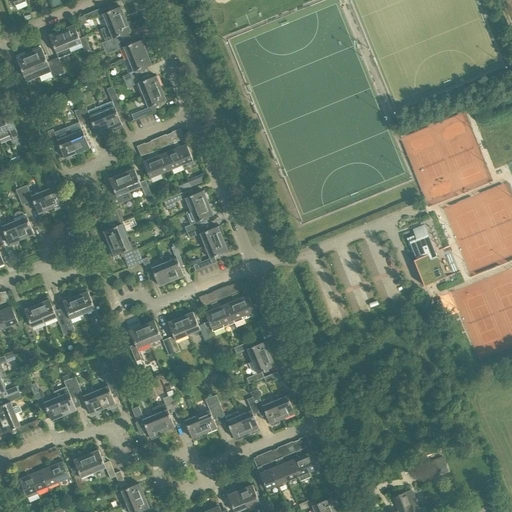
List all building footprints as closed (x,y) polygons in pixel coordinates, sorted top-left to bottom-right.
[(107,13),(105,7),(84,16),(86,20),(86,22),(103,15),(107,27),(108,27),(126,20),(121,7),(107,13)] [(128,24),(126,20),(108,27),(107,27),(101,29),(106,42),(102,44),(104,50),(119,43),(117,39),(131,33),(131,32),(133,31),(130,23),(128,24)] [(80,39),(74,26),(62,31),(69,49),(81,44),(86,55),(92,53),(85,37),(80,39)] [(59,75),(65,73),(59,59),(71,54),(69,49),(62,31),(49,36),(58,58),(53,59),(59,75)] [(148,48),(144,40),(142,41),(142,40),(124,47),(129,60),(147,53),(145,49),(148,48)] [(107,55),(121,49),(119,43),(104,50),(107,55)] [(39,77),(51,72),(53,77),(59,75),(53,59),(47,62),(42,48),(41,48),(40,46),(32,49),(33,52),(29,53),(39,77)] [(16,56),(17,58),(22,72),(16,74),(23,89),(28,87),(27,82),(39,77),(29,53),(26,55),(25,52),(16,56)] [(126,83),(141,76),(138,70),(152,65),(147,53),(129,60),(134,73),(123,77),(126,83)] [(143,82),(141,76),(126,83),(128,89),(139,84),(143,96),(144,96),(161,89),(156,77),(143,82)] [(166,101),(161,89),(144,96),(143,96),(137,98),(139,104),(146,101),(149,109),(132,116),(134,120),(155,112),(153,106),(166,101)] [(114,132),(123,128),(122,126),(117,112),(122,110),(116,94),(110,97),(112,101),(101,106),(111,130),(113,129),(114,132)] [(111,130),(101,106),(88,111),(86,106),(81,109),(87,125),(93,123),(98,136),(98,135),(99,138),(107,134),(106,132),(111,130)] [(81,127),(87,125),(81,109),(75,111),(81,127)] [(8,126),(3,113),(0,113),(0,139),(11,135),(14,141),(20,139),(13,123),(8,126)] [(58,140),(53,129),(47,132),(54,147),(59,145),(64,158),(78,153),(71,135),(58,140)] [(78,153),(90,148),(83,130),(71,135),(78,153)] [(178,144),(177,142),(175,138),(168,140),(170,145),(173,144),(182,166),(183,166),(184,169),(195,164),(187,145),(181,147),(178,144)] [(172,170),(182,166),(173,144),(170,145),(171,147),(170,152),(166,154),(172,170)] [(157,153),(156,151),(154,146),(147,149),(149,154),(152,152),(161,174),(172,170),(166,154),(160,156),(157,153)] [(31,157),(28,150),(21,153),(23,160),(31,157)] [(150,179),(156,176),(161,174),(152,152),(149,154),(150,156),(149,160),(144,163),(150,179)] [(140,183),(138,176),(134,169),(122,174),(130,192),(142,187),(146,198),(152,196),(146,181),(140,183)] [(52,209),(64,204),(58,190),(64,188),(57,173),(52,175),(57,186),(44,191),(52,209)] [(118,176),(117,174),(109,177),(110,179),(115,193),(110,195),(115,206),(117,210),(122,208),(119,201),(131,196),(130,192),(122,174),(118,176)] [(204,175),(195,178),(197,185),(207,181),(204,175)] [(179,186),(181,191),(191,187),(189,182),(179,186)] [(32,196),(28,186),(23,187),(29,203),(34,201),(39,214),(52,209),(44,191),(32,196)] [(23,205),(29,203),(23,187),(17,190),(23,205)] [(190,197),(188,191),(164,200),(168,209),(176,206),(175,203),(186,198),(191,211),(209,204),(204,191),(190,197)] [(209,204),(191,211),(187,213),(192,225),(185,228),(187,233),(202,227),(200,221),(214,216),(209,204)] [(105,232),(102,233),(106,241),(108,240),(110,244),(127,237),(122,224),(121,221),(117,210),(115,206),(109,209),(112,217),(110,217),(111,220),(111,229),(105,231),(105,232)] [(25,214),(24,213),(23,212),(22,212),(21,211),(20,211),(18,211),(17,212),(16,212),(15,213),(15,214),(14,216),(14,217),(14,218),(15,219),(14,219),(15,222),(22,239),(35,234),(28,216),(27,217),(26,214),(25,214)] [(10,245),(10,244),(11,247),(19,243),(18,241),(22,239),(15,222),(2,227),(0,220),(0,233),(4,232),(10,245)] [(202,227),(187,233),(190,239),(201,234),(206,247),(223,239),(222,235),(224,234),(221,226),(219,227),(218,227),(210,230),(210,229),(207,228),(206,229),(205,226),(202,227)] [(438,257),(429,235),(417,239),(416,235),(408,239),(412,250),(413,250),(417,260),(415,261),(425,287),(447,278),(439,257),(438,257)] [(110,244),(112,248),(109,249),(113,257),(115,256),(115,257),(124,253),(130,269),(144,263),(139,265),(133,252),(133,250),(132,250),(127,237),(110,244)] [(225,243),(223,239),(206,247),(211,259),(194,266),(196,271),(217,262),(215,257),(228,252),(228,251),(231,250),(227,242),(225,243)] [(172,281),(185,275),(180,262),(185,260),(179,245),(174,247),(173,247),(177,258),(165,263),(172,281)] [(139,265),(144,263),(142,260),(143,260),(139,249),(133,252),(139,265)] [(153,268),(149,257),(143,260),(142,260),(144,263),(149,275),(155,273),(160,286),(172,281),(165,263),(153,268)] [(239,294),(238,292),(236,288),(230,291),(232,295),(235,294),(244,316),(255,311),(248,295),(243,297),(239,294)] [(100,320),(106,318),(97,296),(91,298),(89,292),(76,297),(83,314),(85,319),(97,314),(100,320)] [(234,320),(244,316),(235,294),(232,295),(233,297),(232,302),(227,304),(234,320)] [(72,299),(71,296),(63,300),(64,302),(63,302),(69,316),(63,318),(70,333),(75,331),(71,319),(83,314),(76,297),(72,299)] [(218,303),(217,301),(215,297),(209,300),(210,304),(214,303),(223,325),(234,320),(227,304),(222,306),(218,303)] [(50,301),(49,301),(48,298),(40,302),(41,304),(38,305),(45,323),(57,318),(50,301)] [(212,329),(223,325),(214,303),(210,304),(211,307),(211,310),(206,313),(212,329)] [(33,305),(25,308),(25,310),(31,325),(26,328),(31,342),(37,339),(32,327),(45,323),(38,305),(33,307),(33,305)] [(7,328),(18,323),(12,307),(1,312),(7,328)] [(199,326),(193,312),(181,318),(188,335),(200,330),(205,341),(210,339),(204,323),(199,326)] [(64,335),(70,333),(63,318),(58,320),(64,335)] [(175,353),(180,351),(176,340),(188,335),(181,318),(168,323),(174,336),(168,338),(175,353)] [(150,344),(162,339),(155,321),(142,326),(150,344)] [(136,362),(142,360),(138,349),(150,344),(142,326),(130,331),(136,344),(130,347),(136,362)] [(101,336),(94,339),(98,347),(104,344),(101,336)] [(169,356),(175,353),(168,338),(162,341),(169,356)] [(252,348),(249,342),(234,348),(237,354),(248,350),(253,362),(271,354),(265,342),(252,348)] [(249,384),(264,378),(265,378),(262,372),(276,367),(271,354),(253,362),(258,374),(247,378),(249,384)] [(266,384),(280,378),(278,372),(265,378),(264,378),(266,384)] [(103,409),(116,404),(111,391),(116,389),(109,373),(104,375),(109,386),(96,392),(103,409)] [(187,374),(181,377),(185,385),(189,383),(190,380),(187,374)] [(76,394),(82,392),(76,377),(70,379),(76,394)] [(6,391),(1,379),(0,379),(0,393),(2,393),(4,398),(20,392),(17,387),(6,391)] [(76,410),(71,397),(76,394),(70,379),(64,382),(66,387),(54,392),(56,398),(57,398),(64,415),(76,410)] [(52,420),(64,415),(57,398),(56,398),(45,403),(40,392),(39,392),(38,390),(39,389),(37,384),(31,386),(40,410),(46,407),(52,420)] [(255,387),(249,389),(253,398),(258,411),(259,413),(260,415),(263,413),(264,415),(267,416),(270,424),(271,424),(272,426),(280,423),(279,420),(283,419),(276,401),(263,406),(260,398),(261,397),(261,396),(262,394),(261,391),(259,390),(257,390),(256,390),(255,387)] [(13,408),(11,403),(22,398),(20,392),(4,398),(7,404),(0,406),(0,421),(16,415),(15,414),(22,411),(20,407),(18,406),(13,408)] [(90,414),(103,409),(96,392),(83,397),(90,414)] [(175,411),(181,409),(175,394),(169,396),(175,411)] [(217,413),(223,411),(216,395),(211,398),(217,413)] [(163,433),(175,427),(170,414),(175,411),(169,396),(163,399),(168,410),(156,415),(163,433)] [(283,419),(295,414),(288,396),(276,401),(283,419)] [(205,434),(217,429),(212,415),(217,413),(211,398),(205,400),(210,411),(198,416),(205,434)] [(252,411),(240,416),(239,416),(247,434),(250,432),(251,435),(260,431),(259,429),(253,413),(258,411),(253,398),(247,400),(252,411)] [(139,406),(132,409),(138,422),(136,423),(138,429),(146,426),(150,438),(163,433),(156,415),(145,420),(139,406)] [(235,441),(244,438),(243,435),(247,434),(239,416),(240,416),(238,411),(225,416),(234,439),(235,441)] [(21,427),(16,415),(0,421),(0,426),(3,434),(17,429),(19,434),(40,426),(37,420),(21,427)] [(194,441),(203,438),(202,435),(205,434),(198,416),(186,421),(193,439),(194,441)] [(297,458),(292,460),(299,477),(301,481),(311,477),(309,472),(303,456),(300,450),(304,449),(302,444),(295,447),(298,453),(297,458)] [(104,463),(99,450),(87,455),(94,473),(106,468),(111,479),(116,477),(115,473),(110,460),(104,463)] [(309,472),(321,468),(314,451),(303,456),(309,472)] [(283,459),(283,458),(283,457),(281,453),(274,456),(276,460),(280,459),(289,481),(299,477),(292,460),(287,462),(283,459)] [(83,457),(82,454),(74,458),(75,460),(74,460),(80,473),(74,476),(80,491),(86,489),(82,478),(94,473),(87,455),(83,457)] [(278,485),(289,481),(280,459),(276,460),(275,461),(276,463),(276,467),(271,469),(278,485)] [(58,483),(69,478),(63,462),(52,466),(58,483)] [(36,473),(32,469),(29,463),(23,466),(25,471),(28,469),(37,491),(38,491),(47,487),(41,471),(36,473)] [(47,487),(58,483),(52,466),(41,471),(47,487)] [(431,478),(442,474),(440,467),(429,471),(431,478)] [(37,491),(28,469),(25,471),(25,472),(25,477),(19,480),(27,499),(39,494),(38,491),(37,491)] [(267,490),(278,485),(271,469),(260,473),(267,490)] [(120,487),(126,484),(121,471),(115,473),(116,477),(120,487)] [(127,503),(145,496),(139,483),(122,491),(127,503)] [(259,499),(253,485),(241,490),(248,508),(260,502),(263,511),(268,511),(270,511),(264,496),(259,499)] [(235,511),(247,511),(249,511),(247,508),(248,508),(241,490),(237,492),(236,489),(228,493),(229,495),(228,495),(235,511)] [(406,496),(405,493),(394,498),(399,511),(395,511),(414,511),(412,505),(410,506),(409,504),(412,502),(414,501),(414,499),(414,497),(413,496),(411,495),(409,495),(406,496)] [(315,498),(299,505),(302,510),(313,506),(315,511),(332,511),(336,511),(334,507),(336,506),(333,497),(324,501),(322,495),(315,498)] [(146,500),(145,496),(127,503),(130,511),(140,511),(150,508),(152,507),(149,499),(146,500)]
